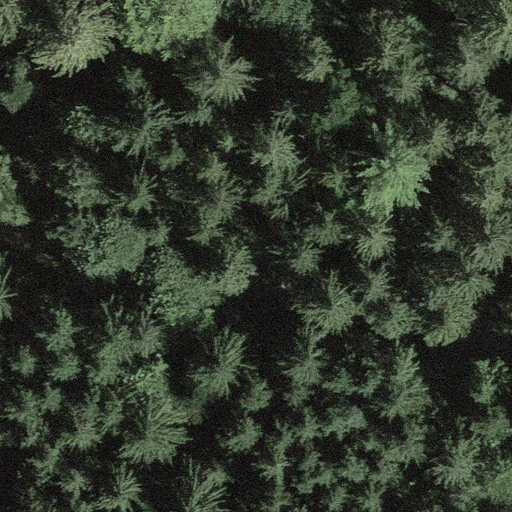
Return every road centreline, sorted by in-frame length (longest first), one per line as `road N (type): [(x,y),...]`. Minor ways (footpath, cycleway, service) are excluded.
road 1 (track): [(0,223),(511,332)]
road 2 (track): [(250,0),(0,77)]
